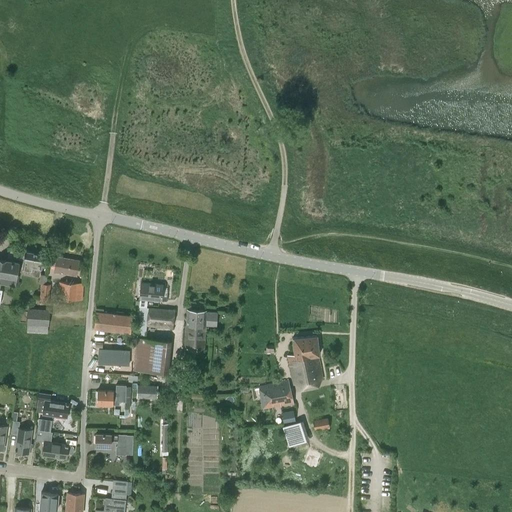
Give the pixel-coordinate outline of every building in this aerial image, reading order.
[(25,251),(22,267),(30,269),(29,273),(33,273),(32,275),(39,276),(40,269),(41,269),(42,264),(44,264),(46,254),(25,251)] [(76,275),(78,260),(57,256),(54,271),(76,275)] [(0,297),(1,290),(0,289),(0,283),(15,286),(16,282),(19,263),(0,259),(0,297)] [(82,300),(83,283),(59,282),(58,298),(82,300)] [(138,306),(146,307),(147,299),(161,301),(163,285),(141,282),(139,298),(138,306)] [(49,302),(51,284),(41,283),(39,301),(49,302)] [(146,307),(138,306),(135,336),(146,336),(147,325),(172,328),(174,310),(146,307)] [(47,333),(49,310),(28,309),(27,332),(47,333)] [(187,309),(186,325),(196,326),(196,331),(205,332),(205,320),(214,321),(214,312),(206,312),(206,313),(205,313),(205,310),(187,309)] [(131,332),(133,315),(96,312),(94,328),(131,332)] [(186,328),(184,347),(204,348),(205,334),(205,332),(196,331),(196,326),(186,325),(186,328)] [(169,339),(138,336),(134,369),(165,372),(169,339)] [(294,385),(323,379),(318,355),(319,355),(317,336),(292,338),(294,355),(287,355),(294,385)] [(99,349),(99,363),(123,365),(124,350),(99,349)] [(263,409),(293,403),(289,381),(259,388),(263,409)] [(116,385),(116,391),(98,390),(97,404),(119,405),(119,401),(125,401),(126,386),(116,385)] [(157,398),(157,386),(137,385),(136,398),(151,399),(151,401),(159,401),(159,398),(157,398)] [(51,395),(39,394),(38,394),(36,412),(43,413),(43,414),(66,417),(68,403),(50,401),(51,395)] [(296,410),(286,413),(289,420),(298,417),(296,410)] [(292,421),(295,439),(306,437),(303,419),(292,421)] [(329,428),(327,419),(314,421),(316,431),(329,428)] [(13,422),(12,433),(17,434),(15,452),(16,452),(15,455),(23,456),(24,453),(29,454),(29,452),(31,452),(32,444),(30,444),(32,429),(19,427),(19,422),(16,421),(13,421),(13,422)] [(66,459),(67,453),(71,454),(73,452),(74,448),(72,446),(68,445),(48,442),(49,432),(38,430),(36,441),(44,442),(42,455),(66,459)] [(126,454),(127,435),(96,433),(95,447),(110,447),(111,441),(117,442),(117,447),(116,447),(116,454),(126,454)] [(317,467),(323,452),(309,447),(303,462),(317,467)] [(95,510),(95,511),(123,511),(126,495),(130,496),(132,483),(113,481),(111,499),(105,498),(103,511),(95,510)] [(56,511),(58,494),(41,492),(38,511),(50,511),(56,511)] [(81,511),(83,494),(67,493),(65,511),(81,511)]
